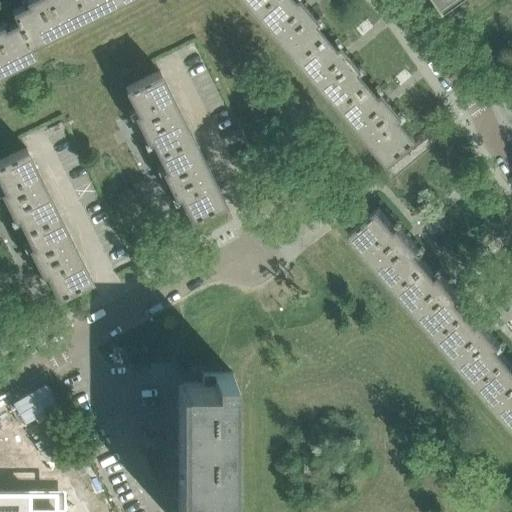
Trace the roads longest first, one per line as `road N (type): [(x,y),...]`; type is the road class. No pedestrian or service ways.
road 1 (residential): [(0,386),(257,239)]
road 2 (residential): [(511,165),(405,0)]
